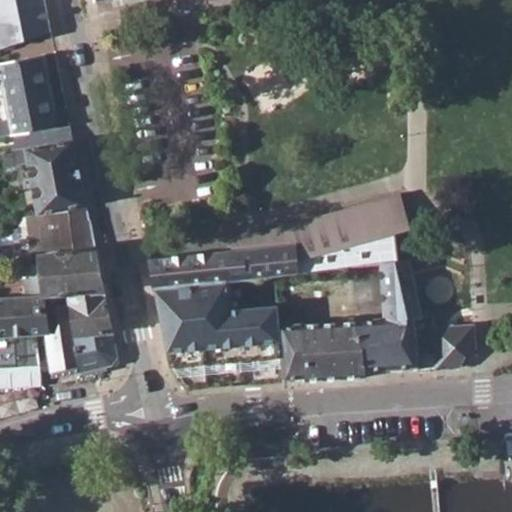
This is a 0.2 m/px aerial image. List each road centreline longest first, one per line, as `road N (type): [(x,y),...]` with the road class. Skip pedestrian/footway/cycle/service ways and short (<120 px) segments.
road 1 (secondary): [(157,413),(71,0)]
road 2 (residential): [(511,384),(157,413)]
road 3 (secondary): [(0,435),(157,413)]
